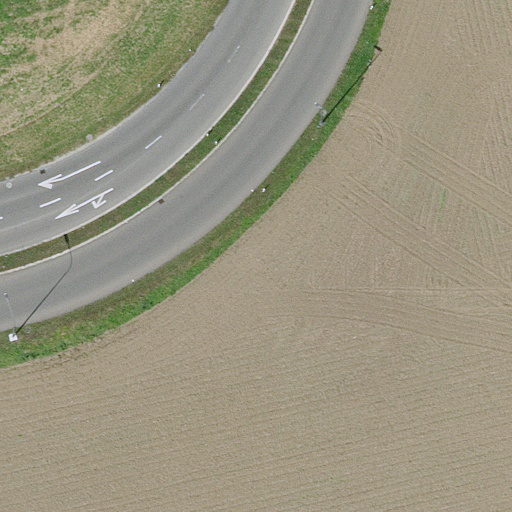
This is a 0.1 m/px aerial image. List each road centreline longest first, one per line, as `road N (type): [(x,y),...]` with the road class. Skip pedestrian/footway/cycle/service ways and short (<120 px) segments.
road 1 (secondary): [(0,301),(135,248),(224,180),(290,98),(336,0)]
road 2 (secondary): [(266,0),(223,70),(158,138),(77,191),(0,219)]
